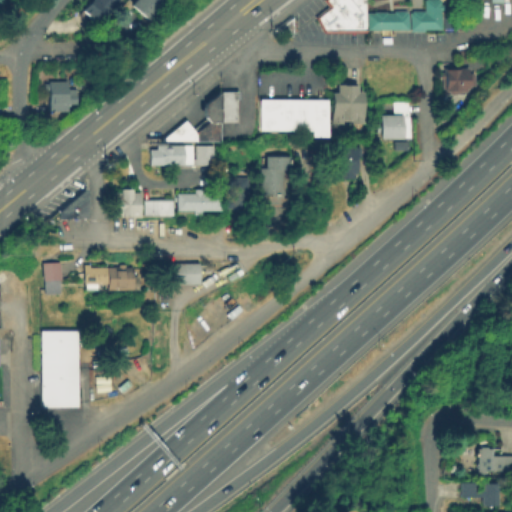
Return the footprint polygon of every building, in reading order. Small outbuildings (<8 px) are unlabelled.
[(82,12),(92,0),(125,0),(127,1),(101,29),(82,12)] [(136,4),(139,0),(176,0),(155,23),(136,4)] [(346,30),(325,5),(321,0),(344,0),(363,22),(363,30),(346,30)] [(362,0),(363,22),(344,0),(362,0)] [(407,30),(406,11),(408,11),(408,9),(421,9),(421,0),(437,0),(438,2),(444,2),(444,10),(439,10),(440,30),(407,30)] [(325,5),(346,30),(319,30),(312,15),(325,5)] [(405,29),(364,29),(364,11),(371,11),(371,10),(384,10),(384,11),(390,11),(390,9),(403,9),(403,11),(405,11),(405,29)] [(290,18),(294,18),(294,30),(290,30),(290,32),(276,28),(279,26),(277,23),(286,15),(288,17),(290,16),(290,18)] [(454,28),(442,28),(441,16),(453,15),(454,28)] [(455,65),(453,53),(468,51),(470,63),(455,65)] [(440,94),(439,70),(472,69),(472,74),(477,74),(477,88),(469,88),(469,93),(440,94)] [(47,114),(46,83),(68,82),(68,90),(76,90),(77,105),(68,105),(68,113),(47,114)] [(348,119),(343,119),(343,125),(333,125),(334,93),(339,93),(339,86),(349,86),(348,119)] [(364,125),(352,125),(352,119),(348,119),(349,86),(359,86),(358,93),(365,93),(364,125)] [(156,140),(219,139),(219,122),(219,90),(200,105),(200,114),(203,117),(188,129),(181,119),(156,140)] [(233,121),(219,122),(219,90),(236,90),(236,99),(233,99),(233,121)] [(330,138),(314,138),(314,132),(260,131),(260,100),(330,100),(330,138)] [(410,140),(381,140),(381,117),(392,116),(391,104),(409,104),(410,140)] [(393,153),(393,144),(409,144),(409,153),(393,153)] [(213,166),(148,167),(148,152),(155,152),(155,147),(191,147),(191,160),(194,160),(194,146),(212,146),(213,166)] [(359,175),(355,174),(354,181),(326,180),(327,149),(359,149),(359,175)] [(285,170),(266,170),(266,158),(292,158),(292,170),(285,170)] [(266,170),(285,170),(285,184),(255,184),(255,170),(266,170)] [(249,211),(227,210),(228,179),(249,180),(249,211)] [(285,184),(285,197),(255,197),(255,184),(285,184)] [(84,187),(84,217),(49,217),(84,187)] [(140,219),(112,219),(112,194),(121,194),(121,189),(133,189),(133,193),(140,193),(140,219)] [(176,212),(176,194),(194,195),(194,190),(202,190),(202,195),(221,195),(220,212),(199,212),(199,217),(192,217),(192,213),(176,212)] [(143,218),(143,201),(173,201),(172,218),(143,218)] [(195,262),(195,281),(153,282),(153,262),(195,262)] [(42,296),(60,296),(60,264),(41,264),(42,296)] [(139,293),(108,293),(108,286),(83,286),(83,266),(90,266),(90,270),(115,270),(115,265),(127,265),(127,270),(134,270),(134,277),(139,277),(139,293)] [(153,297),(144,298),(144,289),(152,289),(153,297)] [(39,333),(40,409),(77,409),(76,333),(39,333)] [(488,447),(488,448),(492,448),(492,455),(511,455),(511,471),(502,471),(502,463),(495,463),(495,471),(486,471),(486,473),(485,473),(479,474),(479,471),(478,471),(478,456),(478,453),(478,448),(480,448),(480,447),(488,447)] [(460,482),(498,482),(498,506),(476,506),(476,497),(460,497),(460,482)]
